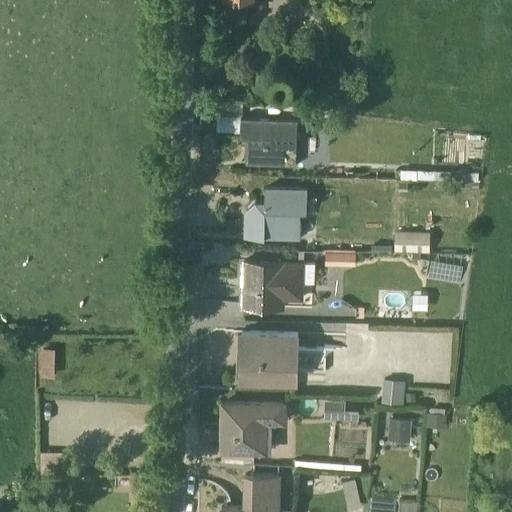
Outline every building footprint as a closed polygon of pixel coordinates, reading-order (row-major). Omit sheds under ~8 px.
[(263,59),(263,65),(265,70),(268,75),(273,78),(279,80),(285,80),(291,78),(296,74),(299,69),(300,62),(299,56),(296,51),(291,47),(286,44),(280,44),(274,45),(269,49),(265,53),(263,59)] [(297,105),(241,103),(240,120),(248,121),(248,147),(295,149),(297,105)] [(400,153),(400,163),(478,165),(478,155),(400,153)] [(246,194),(246,219),(299,220),(300,194),(306,194),(307,172),(266,172),(264,184),(246,194)] [(395,214),(394,235),(433,236),(433,232),(429,232),(429,222),(432,222),(432,217),(429,217),(429,215),(395,214)] [(324,236),(324,248),(355,249),(355,237),(324,236)] [(244,244),(243,289),(284,290),(285,283),(303,283),(304,265),(314,265),(314,246),(244,244)] [(461,261),(461,245),(431,245),(430,260),(461,261)] [(412,278),(411,293),(427,293),(428,278),(412,278)] [(298,317),(242,316),(240,362),(298,364),(298,317)] [(42,359),(55,360),(56,332),(43,332),(42,359)] [(383,362),(382,385),(403,387),(405,364),(383,362)] [(345,385),(325,384),(324,402),(358,404),(358,395),(345,394),(345,385)] [(222,387),(222,434),(272,435),(272,407),(286,407),(286,387),(222,387)] [(428,397),(427,412),(445,413),(446,398),(444,398),(445,392),(430,391),(429,397),(428,397)] [(389,402),(387,423),(410,425),(412,404),(389,402)] [(360,454),(360,449),(295,444),(294,450),(360,454)] [(224,511),(268,511),(269,494),(279,495),(280,494),(280,458),(244,457),(242,493),(221,493),(220,511),(224,511)] [(360,493),(354,465),(341,468),(347,496),(360,493)] [(368,483),(367,502),(394,505),(395,485),(368,483)] [(414,511),(416,502),(417,488),(399,486),(396,511),(414,511)] [(491,511),(493,498),(466,495),(464,511),(491,511)] [(414,511),(434,511),(435,504),(416,502),(414,511)]
